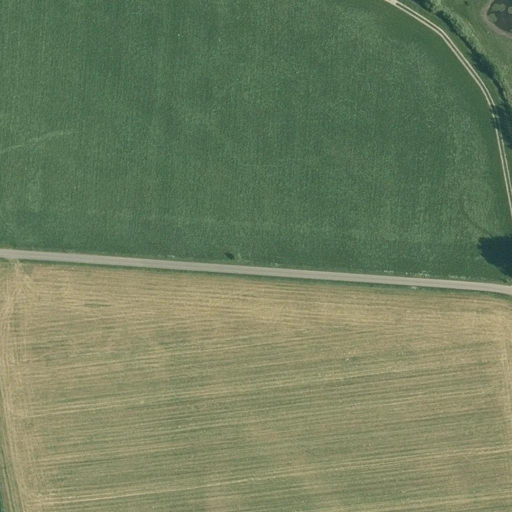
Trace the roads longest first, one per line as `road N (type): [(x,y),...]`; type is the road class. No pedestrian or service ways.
road 1 (unclassified): [(0,252),(511,290)]
road 2 (track): [(511,206),(488,97),(438,30),(389,0)]
